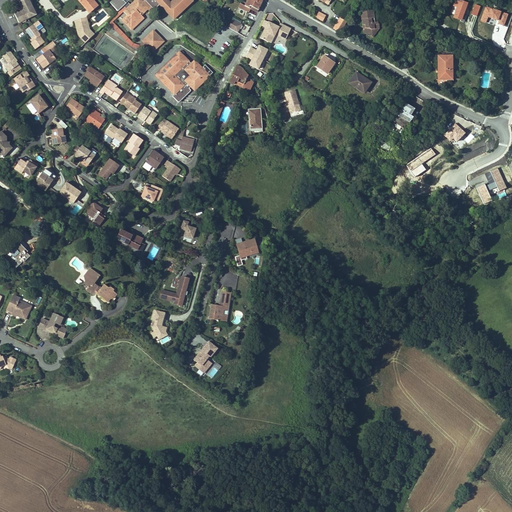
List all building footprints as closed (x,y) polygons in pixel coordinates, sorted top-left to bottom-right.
[(28,0),(22,0),(19,1),(22,8),(25,9),(24,12),(21,11),(14,14),(19,23),(36,15),(28,0)] [(60,6),(56,0),(50,0),(56,9),(60,6)] [(160,5),(164,0),(112,0),(110,3),(118,11),(123,6),(126,9),(124,12),(127,15),(122,20),(131,30),(144,18),(141,15),(147,9),(148,10),(151,7),(154,10),(160,5)] [(179,14),(170,4),(166,0),(164,0),(160,5),(174,19),(179,14)] [(179,14),(193,1),(192,0),(174,0),(170,4),(179,14)] [(240,3),(238,7),(248,12),(250,9),(250,6),(258,10),(262,0),(247,0),(246,3),(244,6),(240,4),(240,3)] [(463,14),(465,15),(467,10),(465,9),(467,3),(457,0),(455,0),(454,5),(458,7),(454,17),(461,19),(463,14)] [(89,13),(97,6),(93,1),(85,7),(89,13)] [(198,3),(196,5),(207,12),(211,7),(203,1),(202,2),(201,4),(198,3)] [(477,17),(480,6),(475,5),(471,15),(477,17)] [(123,6),(118,11),(107,22),(131,47),(136,48),(139,49),(148,47),(145,43),(139,45),(133,43),(113,22),(124,12),(126,9),(123,6)] [(373,37),(378,29),(377,22),(375,22),(373,10),(360,12),(363,25),(365,24),(365,28),(363,31),(363,32),(368,35),(368,34),(373,37)] [(322,21),(325,16),(318,12),(316,17),(322,21)] [(94,35),(89,30),(86,17),(85,18),(87,28),(85,29),(86,31),(91,37),(94,35)] [(87,28),(85,18),(75,20),(78,36),(85,43),(91,37),(86,31),(85,29),(87,28)] [(340,33),(347,22),(340,18),(334,29),(340,33)] [(237,33),(242,25),(232,19),(227,27),(237,33)] [(278,27),(268,22),(265,28),(260,38),(268,42),(271,35),(274,37),(275,35),(275,33),(278,34),(278,36),(285,40),(291,29),(280,24),(278,27)] [(33,25),(26,30),(33,39),(31,41),(32,42),(31,43),(36,49),(44,43),(39,36),(40,34),(33,25)] [(153,52),(164,42),(153,31),(142,41),(145,43),(148,47),(153,52)] [(433,49),(436,43),(432,41),(431,43),(426,40),(425,40),(423,43),(429,46),(433,49)] [(52,42),(41,50),(44,54),(36,60),(43,68),(56,59),(55,58),(58,53),(53,47),(55,46),(54,45),(52,42)] [(423,43),(420,49),(426,52),(429,46),(423,43)] [(262,60),(267,50),(259,46),(256,51),(250,48),(248,52),(262,60)] [(16,62),(14,59),(15,59),(10,51),(2,57),(8,64),(4,66),(9,72),(8,73),(11,77),(21,69),(16,62)] [(194,90),(213,73),(205,65),(202,68),(194,60),(191,64),(179,51),(170,61),(175,66),(161,80),(168,87),(167,87),(174,95),(172,96),(178,102),(179,102),(180,102),(190,92),(190,90),(189,88),(191,87),(194,90)] [(258,69),(262,60),(248,52),(246,57),(252,60),(249,65),(258,69)] [(327,74),(333,65),(327,60),(328,59),(324,56),(317,67),(327,74)] [(452,79),(451,56),(438,57),(439,79),(452,79)] [(161,80),(175,66),(170,61),(155,75),(167,87),(168,87),(161,80)] [(236,66),(229,82),(234,84),(235,81),(243,85),(248,76),(241,68),(236,66)] [(104,77),(90,67),(84,75),(89,79),(87,80),(97,87),(104,77)] [(365,92),(371,82),(356,72),(349,83),(356,88),(357,87),(365,92)] [(20,75),(14,79),(16,83),(18,82),(21,87),(20,88),(22,92),(26,90),(27,91),(35,86),(31,80),(29,80),(28,80),(24,74),(20,76),(20,75)] [(243,85),(242,88),(249,91),(248,93),(250,96),(253,90),(252,89),(251,87),(253,83),(248,76),(243,85)] [(108,80),(100,92),(103,94),(105,92),(105,91),(111,95),(110,96),(116,100),(122,92),(116,88),(111,85),(112,83),(108,80)] [(300,111),(295,90),(285,92),(290,113),(300,111)] [(135,100),(136,99),(127,93),(119,103),(123,105),(124,104),(129,108),(128,109),(135,114),(141,104),(135,100)] [(39,95),(30,101),(39,113),(48,107),(42,99),(39,95)] [(72,99),(65,107),(79,117),(85,108),(72,99)] [(216,123),(224,103),(221,102),(213,121),(216,123)] [(405,130),(413,117),(410,116),(408,114),(412,108),(405,103),(390,129),(397,134),(401,127),(405,130)] [(144,107),(137,117),(144,121),(145,120),(150,124),(157,115),(151,111),(150,112),(147,109),(144,107)] [(93,109),(82,125),(85,127),(88,124),(91,126),(92,124),(98,129),(105,120),(99,116),(95,113),(96,112),(93,109)] [(261,128),(260,109),(255,110),(252,110),(249,110),(250,129),(261,128)] [(163,119),(156,129),(160,131),(161,130),(164,132),(172,138),(179,129),(163,119)] [(61,120),(58,123),(64,129),(67,127),(61,120)] [(121,143),(127,135),(119,129),(118,130),(118,131),(116,129),(117,129),(111,125),(104,134),(112,139),(114,137),(121,143)] [(51,138),(52,145),(66,143),(65,136),(63,136),(62,129),(52,130),(52,135),(53,138),(51,138)] [(183,129),(176,139),(177,139),(181,141),(180,144),(179,149),(191,152),(193,145),(192,144),(193,140),(183,137),(184,133),(185,130),(183,129)] [(1,132),(0,133),(0,154),(3,155),(4,156),(6,154),(6,149),(9,146),(9,143),(6,143),(5,143),(5,141),(6,141),(6,137),(1,132)] [(138,148),(143,140),(134,134),(128,141),(130,143),(125,150),(134,156),(139,149),(138,148)] [(378,147),(388,151),(391,144),(381,140),(378,147)] [(12,156),(17,149),(14,146),(9,153),(12,156)] [(76,146),(72,152),(80,158),(81,157),(83,159),(82,160),(89,164),(95,156),(90,152),(81,146),(80,148),(76,146)] [(164,158),(153,151),(145,162),(156,169),(164,158)] [(20,159),(14,169),(22,173),(23,171),(31,176),(36,167),(27,161),(23,159),(22,161),(20,159)] [(113,161),(110,159),(98,175),(106,180),(111,172),(113,174),(119,165),(118,164),(113,161)] [(30,160),(27,161),(36,167),(38,168),(38,165),(30,160)] [(167,169),(162,176),(170,181),(175,174),(179,169),(179,168),(167,160),(163,166),(167,169)] [(54,178),(43,171),(42,172),(53,180),(54,178)] [(46,191),(53,180),(42,172),(35,183),(46,191)] [(81,193),(66,182),(59,193),(74,203),(81,193)] [(146,183),(141,196),(153,201),(154,199),(159,200),(163,190),(146,183)] [(100,213),(102,209),(99,207),(93,203),(86,212),(89,214),(88,216),(92,218),(89,222),(97,228),(104,219),(98,215),(100,213)] [(193,238),(196,229),(187,226),(189,222),(184,221),(181,229),(186,230),(184,235),(193,238)] [(132,235),(120,229),(116,239),(138,250),(141,243),(143,239),(133,234),(132,235)] [(28,251),(25,249),(24,250),(19,244),(20,243),(21,242),(17,237),(6,248),(10,252),(10,253),(13,256),(9,260),(12,264),(11,265),(15,268),(22,261),(23,262),(30,256),(26,253),(28,251)] [(240,255),(235,257),(238,266),(243,265),(241,260),(247,259),(246,256),(245,254),(257,250),(255,242),(243,246),(242,243),(241,238),(235,240),(240,255)] [(154,265),(143,259),(141,263),(152,269),(154,265)] [(100,276),(90,268),(84,276),(87,279),(85,281),(84,284),(88,287),(86,290),(93,294),(95,291),(98,293),(97,294),(107,302),(111,297),(113,298),(117,294),(112,291),(113,289),(111,287),(108,287),(104,285),(101,289),(96,285),(95,286),(93,284),(100,276)] [(181,306),(184,295),(186,295),(187,292),(185,291),(188,282),(181,280),(177,294),(162,290),(160,297),(175,301),(174,304),(181,306)] [(226,321),(230,296),(227,296),(227,292),(221,291),(219,306),(217,307),(211,306),(209,319),(226,321)] [(13,295),(7,309),(13,312),(12,315),(16,317),(16,315),(18,312),(21,313),(20,314),(26,317),(31,306),(18,300),(19,298),(13,295)] [(161,325),(165,313),(154,310),(152,320),(153,320),(152,326),(154,331),(151,333),(154,337),(157,336),(160,333),(164,335),(165,332),(166,328),(162,326),(161,327),(160,326),(161,325)] [(26,317),(20,314),(21,313),(18,312),(16,315),(25,320),(26,317)] [(50,322),(42,319),(38,327),(46,331),(47,329),(51,331),(50,332),(63,338),(67,330),(61,327),(60,330),(53,326),(54,323),(59,325),(63,318),(53,313),(50,322)] [(160,333),(157,336),(159,340),(167,335),(165,332),(164,335),(160,333)] [(202,372),(210,362),(206,359),(208,356),(210,357),(217,349),(208,342),(202,350),(203,351),(201,354),(199,353),(194,360),(197,362),(195,366),(202,372)] [(0,368),(1,366),(5,365),(8,366),(8,368),(11,369),(16,359),(10,357),(9,360),(3,357),(1,357),(0,356),(0,355),(0,368)] [(203,373),(211,363),(210,362),(202,372),(203,373)]
